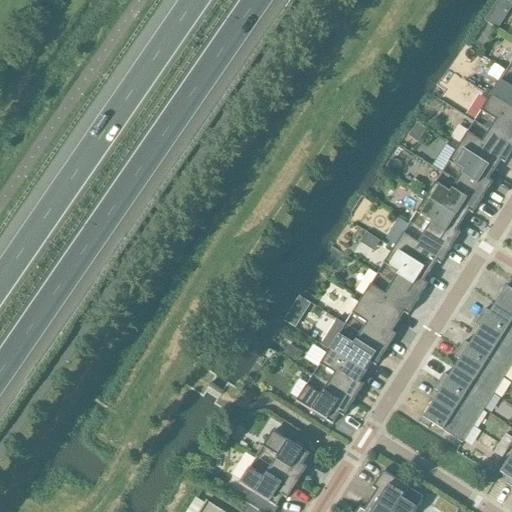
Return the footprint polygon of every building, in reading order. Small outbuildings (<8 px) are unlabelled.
[(459,61),(452,72),(461,78),(468,67),(459,61)] [(511,74),(506,71),(492,93),(487,89),(484,93),(511,110),(511,74)] [(474,122),(511,146),(511,110),(484,93),(482,97),(488,101),(474,122)] [(452,144),(495,171),(501,161),(505,164),(511,152),(511,146),(474,122),(460,144),(454,140),(452,144)] [(442,173),(483,199),(492,183),(488,181),(495,171),(452,144),(450,147),(456,151),(442,173)] [(420,195),(462,222),(468,212),(473,214),(483,199),(442,173),(428,195),(422,191),(420,195)] [(410,223),(450,249),(460,234),(456,231),(462,222),(420,195),(418,198),(423,202),(410,223)] [(450,249),(410,223),(396,245),(390,242),(388,245),(430,272),(436,262),(440,265),(450,249)] [(377,275),(418,300),(428,285),(424,282),(430,272),(388,245),(385,249),(391,253),(377,275)] [(355,296),(398,323),(404,313),(408,316),(418,300),(377,275),(363,296),(358,293),(355,296)] [(495,304),(511,314),(511,283),(509,282),(495,304)] [(345,325),(386,351),(396,335),(392,333),(398,323),(355,296),(353,300),(359,303),(345,325)] [(511,337),(511,314),(495,304),(490,312),(485,309),(480,317),(511,337)] [(475,336),(511,359),(511,337),(480,317),(475,325),(480,328),(475,336)] [(321,345),(366,374),(372,364),(376,367),(386,351),(345,325),(345,326),(336,320),(321,345)] [(459,349),(504,378),(511,366),(511,359),(475,336),(469,345),(464,341),(459,349)] [(284,354),(298,362),(303,354),(289,345),(284,354)] [(313,376),(354,402),(364,386),(359,383),(366,374),(321,345),(320,346),(328,352),(313,376)] [(494,394),(504,378),(459,349),(454,357),(459,360),(454,369),(494,394)] [(484,410),(494,394),(454,369),(449,377),(444,374),(439,382),(484,410)] [(354,402),(313,376),(296,402),(333,425),(340,415),(344,417),(354,402)] [(474,427),(484,410),(439,382),(434,389),(439,393),(433,401),(474,427)] [(474,427),(433,401),(420,423),(428,428),(431,423),(463,443),(474,427)] [(256,458),(297,484),(306,468),(302,466),(309,455),(273,432),(256,458)] [(500,443),(508,449),(511,442),(511,438),(506,434),(500,443)] [(508,449),(500,443),(494,452),(502,458),(508,449)] [(511,487),(511,453),(500,473),(509,478),(506,483),(511,487)] [(297,484),(256,458),(239,484),(251,491),(244,502),(260,511),(275,511),(278,508),(277,507),(282,497),(287,500),(297,484)] [(370,500),(388,511),(414,511),(423,498),(383,472),(372,488),(376,491),(370,500)] [(388,511),(370,500),(364,510),(360,508),(357,511),(388,511)] [(199,511),(222,511),(223,511),(222,511),(207,502),(208,502),(207,501),(199,511)]
